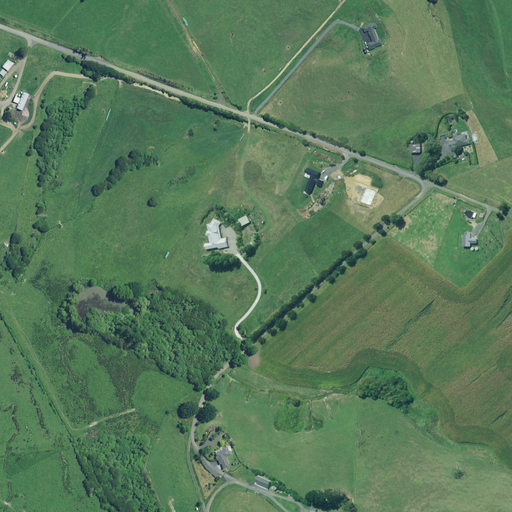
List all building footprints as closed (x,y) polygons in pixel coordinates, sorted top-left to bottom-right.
[(13,64),(8,60),(2,67),(7,71),(13,64)] [(28,94),(23,92),(20,99),(17,98),(18,95),(16,94),(13,102),(18,104),(16,108),(22,110),(28,94)] [(454,140),(449,141),(451,149),(458,148),(457,145),(471,143),(470,137),(467,138),(466,133),(458,135),(458,132),(453,133),(454,140)] [(421,152),(421,144),(410,145),(411,153),(421,152)] [(248,214),(239,218),(243,225),(251,221),(248,214)] [(215,218),(211,223),(209,224),(210,230),(209,230),(211,242),(207,243),(208,248),(219,246),(220,248),(229,246),(227,237),(222,238),(219,226),(222,222),(215,218)] [(221,463),(223,468),(228,466),(225,456),(232,453),(230,449),(229,450),(227,445),(222,447),(223,448),(214,451),(216,455),(214,456),(216,460),(217,460),(219,464),(221,463)] [(272,482),(259,476),(257,482),(269,488),(272,482)]
